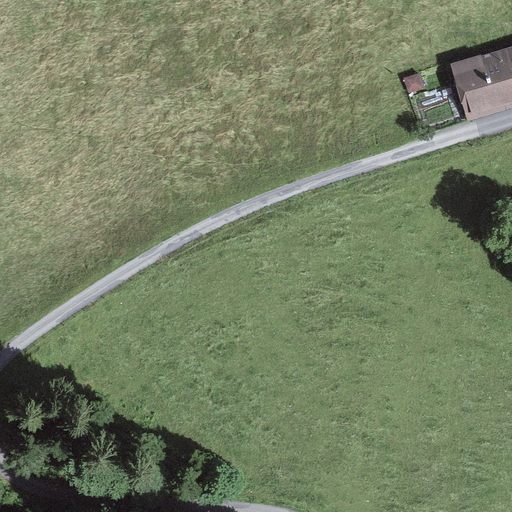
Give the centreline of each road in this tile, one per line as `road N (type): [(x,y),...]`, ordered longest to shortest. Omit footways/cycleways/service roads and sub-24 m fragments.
road 1 (unclassified): [(0,368),(33,332),(193,233),(320,179),(511,119)]
road 2 (unclassified): [(261,511),(48,494),(0,460)]
